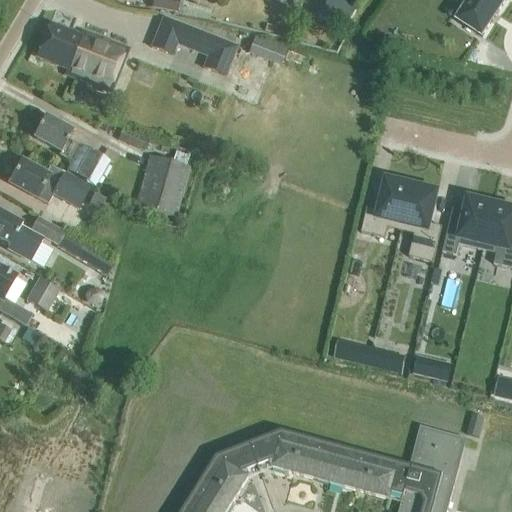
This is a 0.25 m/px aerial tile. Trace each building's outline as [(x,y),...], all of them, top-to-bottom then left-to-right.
[(179,0),(152,0),(151,9),(177,14),(179,0)] [(457,20),(456,21),(457,22),(458,22),(480,37),(481,38),(483,36),(482,36),(491,23),(498,14),(497,14),(506,0),(506,1),(506,0),(470,0),(457,20)] [(173,57),(185,27),(162,18),(150,48),(173,57)] [(48,25),(35,59),(66,71),(64,76),(110,94),(127,50),(81,32),(79,37),(48,25)] [(280,68),(287,50),(254,38),(248,55),(280,68)] [(215,39),(203,69),(225,78),(237,48),(215,39)] [(109,164),(95,156),(68,141),(73,134),(44,118),(33,138),(61,153),(59,157),(71,164),(67,172),(95,188),(109,164)] [(134,207),(175,219),(190,169),(149,157),(134,207)] [(79,209),(89,190),(60,174),(55,183),(49,179),(50,178),(21,162),(9,184),(38,200),(38,199),(48,205),(54,195),(79,209)] [(400,232),(411,187),(386,181),(378,212),(366,210),(361,234),(384,240),(387,229),(400,232)] [(436,193),(411,187),(400,232),(413,236),(408,258),(432,264),(441,228),(429,225),(436,193)] [(482,252),(493,206),(468,200),(465,212),(452,209),(442,253),(455,257),(458,246),(482,252)] [(511,237),(511,210),(493,206),(482,252),(495,255),(493,266),(511,270),(511,244),(510,244),(511,237)] [(23,225),(0,212),(0,241),(9,247),(7,251),(31,264),(42,242),(20,230),(23,225)] [(106,279),(115,265),(39,219),(31,231),(58,247),(57,249),(106,279)] [(0,302),(4,304),(6,301),(18,279),(0,269),(0,302)] [(26,302),(47,314),(59,292),(38,280),(26,302)] [(95,289),(86,291),(82,296),(83,303),(89,306),(98,304),(101,298),(99,292),(95,289)] [(33,316),(6,301),(4,304),(0,311),(0,312),(27,328),(33,316)] [(9,331),(0,325),(0,342),(2,344),(9,331)] [(494,396),(511,400),(511,379),(499,376),(494,396)] [(47,438),(91,466),(109,438),(64,411),(47,438)] [(5,441),(14,425),(0,416),(0,471),(14,446),(5,441)] [(479,439),(485,420),(471,416),(466,435),(479,439)] [(448,511),(460,468),(458,468),(465,442),(422,430),(412,468),(282,433),(217,458),(183,511),(228,511),(249,479),(273,470),(402,505),(399,511),(448,511)]
